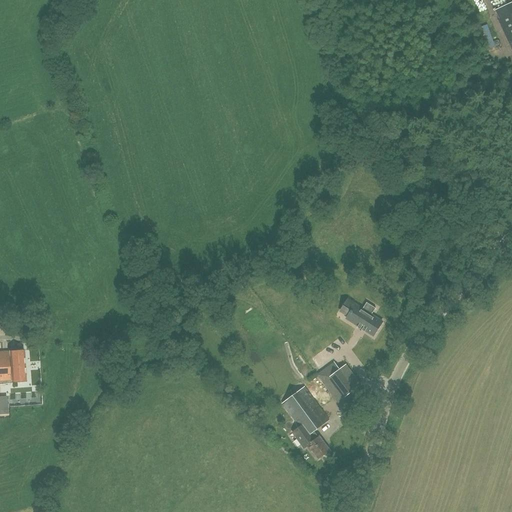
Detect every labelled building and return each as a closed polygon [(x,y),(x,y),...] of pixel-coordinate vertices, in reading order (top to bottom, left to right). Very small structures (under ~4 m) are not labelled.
[(358,326),(357,327),(360,329),(361,328),(362,329),(362,330),(365,332),(365,331),(373,336),(382,322),(372,315),(376,308),(367,303),(362,309),(356,305),(347,318),(346,319),(358,326)] [(319,437),(315,431),(330,420),(305,388),(310,384),(267,328),(235,352),(278,408),(282,404),(300,428),(293,433),(305,449),(308,446),(319,437)] [(0,383),(26,382),(24,351),(0,352),(0,383)] [(355,390),(361,385),(347,366),(340,370),(335,362),(317,375),(343,410),(360,398),(355,390)] [(308,446),(312,452),(313,451),(320,459),(325,455),(327,456),(329,454),(329,452),(330,451),(320,437),(319,437),(308,446)]
